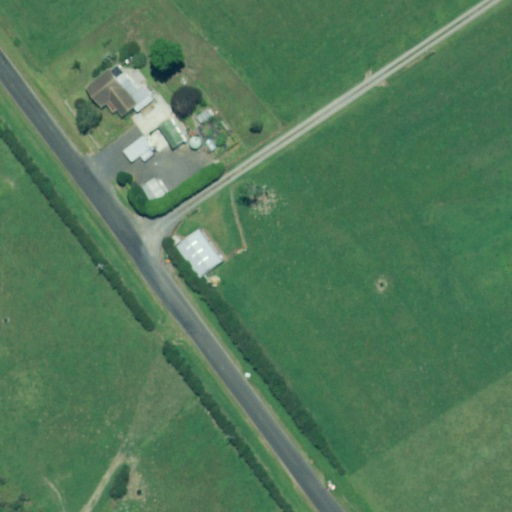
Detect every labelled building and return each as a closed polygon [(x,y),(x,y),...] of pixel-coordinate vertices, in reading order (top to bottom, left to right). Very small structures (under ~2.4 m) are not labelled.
[(141,108),(121,81),(115,72),(92,89),(107,109),(111,106),(117,114),(121,111),(126,118),(139,109),(140,109),(141,108)] [(141,108),(140,109),(143,113),(159,101),(147,85),(141,89),(130,74),(121,81),(141,108)] [(179,129),(174,120),(162,127),(177,150),(192,140),(184,126),(179,129)] [(170,149),(161,136),(154,142),(163,154),(170,149)] [(207,147),(200,136),(190,142),(197,153),(207,147)] [(128,152),(135,162),(143,157),(146,162),(156,155),(146,140),(128,152)] [(146,164),(133,164),(133,174),(145,174),(146,164)] [(160,186),(151,174),(144,179),(153,191),(160,186)] [(226,262),(203,231),(181,248),(204,279),(226,262)]
